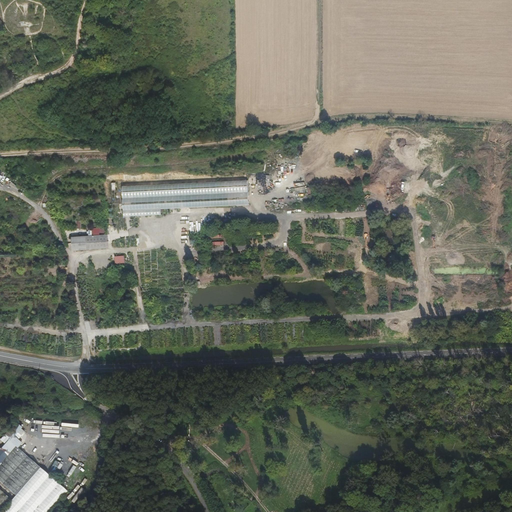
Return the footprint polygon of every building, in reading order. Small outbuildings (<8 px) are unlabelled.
[(249,181),(123,185),(124,218),(162,217),(162,210),(250,207),(249,181)] [(108,235),(85,237),(87,251),(109,249),(108,235)] [(224,245),(224,236),(208,236),(208,245),(224,245)] [(17,449),(9,442),(1,452),(9,459),(17,449)] [(53,511),(70,491),(17,449),(9,459),(1,452),(0,451),(0,483),(19,498),(7,511),(53,511)] [(54,459),(49,472),(53,474),(54,471),(56,472),(60,462),(54,459)] [(0,511),(5,511),(14,502),(0,490),(0,511)]
